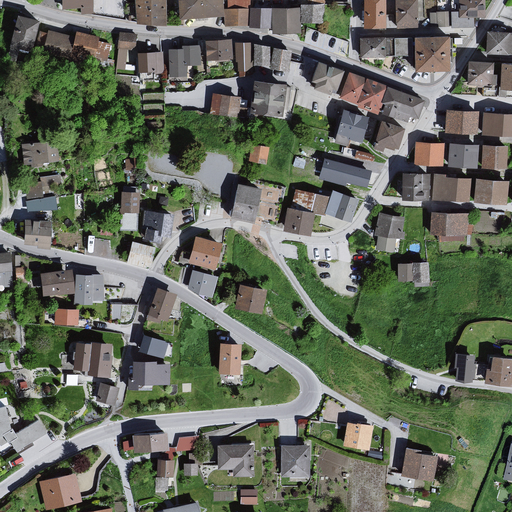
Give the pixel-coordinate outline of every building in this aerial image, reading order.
[(90,0),(57,0),(58,10),(92,14),(90,0)] [(131,0),(134,24),(163,27),(164,0),(131,0)] [(218,0),(172,0),(175,22),(220,18),(218,0)] [(248,0),(224,0),(223,10),(247,9),(248,0)] [(385,0),(363,0),(363,30),(386,30),(385,0)] [(418,0),(394,0),(395,30),(419,30),(418,0)] [(484,0),(459,0),(460,12),(438,12),(438,26),(452,26),(452,28),(474,27),(474,18),(485,17),(484,0)] [(321,5),(296,5),(297,9),(299,24),(321,24),(321,5)] [(247,9),(223,10),(224,27),(247,29),(247,9)] [(270,9),(247,9),(247,29),(268,31),(269,29),(270,9)] [(298,34),(297,9),(270,9),(269,29),(271,30),(272,36),(285,38),(285,34),(298,34)] [(37,22),(12,16),(8,44),(31,48),(37,22)] [(72,39),(46,31),(42,49),(69,54),(69,46),(72,39)] [(98,40),(74,33),(72,39),(69,46),(69,54),(93,62),(98,40)] [(489,34),(488,53),(511,54),(511,34),(489,34)] [(386,37),(360,39),(361,59),(387,58),(386,37)] [(447,39),(416,40),(418,70),(448,69),(447,39)] [(228,40),(200,42),(203,62),(231,62),(228,40)] [(249,45),(231,44),(233,70),(241,72),(251,64),(249,45)] [(266,48),(249,45),(251,64),(252,67),(268,66),(266,48)] [(199,47),(179,47),(182,50),(183,67),(187,67),(201,68),(199,47)] [(289,52),(269,48),(268,66),(267,70),(285,75),(289,52)] [(183,67),(182,50),(166,50),(168,78),(187,78),(187,67),(183,67)] [(162,53),(133,55),(136,73),(153,71),(153,75),(163,74),(162,53)] [(341,72),(313,63),(306,83),(312,85),(310,90),(326,95),(327,92),(332,94),(341,72)] [(492,65),(471,63),(469,83),(494,85),(494,76),(492,76),(492,65)] [(511,64),(502,64),(501,90),(511,90),(511,64)] [(355,108),(375,116),(380,105),(377,103),(382,87),(345,73),(335,98),(356,106),(355,108)] [(246,112),(250,116),(279,117),(281,85),(249,82),(245,90),(246,112)] [(416,120),(422,101),(382,87),(377,103),(380,105),(379,118),(406,125),(408,118),(416,120)] [(239,98),(209,95),(208,116),(236,119),(239,98)] [(476,112),(442,110),(443,133),(476,134),(476,112)] [(367,119),(339,111),(333,143),(350,145),(350,140),(361,141),(367,119)] [(511,114),(480,112),(479,134),(511,136),(511,114)] [(378,121),(370,149),(382,154),(385,149),(391,151),(392,149),(396,150),(403,129),(378,121)] [(266,159),(270,140),(253,137),(249,155),(266,159)] [(52,141),(19,146),(21,164),(56,163),(52,141)] [(441,144),(412,142),(412,165),(441,166),(441,144)] [(478,144),(443,143),(443,167),(478,169),(478,144)] [(507,147),(482,146),(481,168),(506,169),(507,147)] [(344,166),(327,161),(322,181),(326,186),(339,188),(344,166)] [(60,207),(58,172),(25,174),(27,208),(60,207)] [(426,174),(398,174),(398,200),(426,201),(426,174)] [(468,178),(432,175),(430,200),(468,201),(468,178)] [(508,182),(476,180),(474,203),(507,205),(508,182)] [(255,190),(231,185),(224,218),(248,223),(255,190)] [(292,190),(288,210),(307,214),(321,216),(324,198),(292,190)] [(327,191),(324,198),(321,216),(346,222),(353,200),(327,191)] [(135,194),(117,194),(117,213),(135,214),(135,194)] [(288,210),(283,209),(279,231),(305,236),(309,214),(307,214),(288,210)] [(168,215),(140,211),(138,228),(152,230),(152,237),(156,237),(165,238),(168,215)] [(466,213),(428,212),(427,236),(464,237),(465,235),(472,236),(472,224),(468,223),(466,213)] [(403,218),(376,213),(371,237),(375,238),(374,250),(394,253),(396,239),(404,241),(404,233),(402,233),(403,218)] [(50,223),(27,222),(26,244),(49,247),(50,223)] [(152,230),(138,228),(137,242),(155,244),(156,237),(152,237),(152,230)] [(190,238),(183,263),(209,270),(216,246),(190,238)] [(153,249),(128,243),(122,264),(143,270),(148,267),(153,249)] [(6,254),(0,254),(0,274),(9,273),(6,254)] [(426,263),(395,265),(395,282),(412,283),(413,288),(427,288),(426,263)] [(69,269),(34,275),(40,296),(71,295),(70,276),(69,269)] [(212,276),(188,271),(184,291),(208,296),(212,276)] [(99,276),(70,276),(71,295),(71,305),(94,305),(96,301),(101,302),(99,276)] [(259,288),(234,284),(229,310),(255,314),(259,288)] [(171,296),(152,289),(143,321),(164,323),(171,296)] [(96,301),(94,305),(97,322),(119,324),(119,303),(101,302),(96,301)] [(75,311),(51,310),(51,326),(75,326),(75,311)] [(156,340),(139,335),(134,358),(150,359),(156,340)] [(87,344),(71,342),(70,370),(86,372),(87,344)] [(108,345),(87,342),(87,344),(86,372),(86,374),(89,374),(90,377),(107,378),(108,345)] [(214,374),(236,374),(236,344),(214,344),(214,374)] [(474,358),(458,356),(456,366),(459,366),(458,379),(471,381),(474,358)] [(511,361),(492,359),(489,384),(511,386),(511,375),(511,361)] [(130,384),(134,385),(166,385),(166,365),(151,364),(151,362),(132,362),(129,379),(130,384)] [(115,389),(95,384),(95,396),(95,402),(111,406),(115,389)] [(3,405),(0,406),(0,453),(9,446),(13,453),(44,435),(36,420),(12,434),(9,427),(3,405)] [(368,425),(343,422),(340,445),(366,447),(368,425)] [(161,432),(127,435),(129,455),(163,451),(161,432)] [(197,448),(196,435),(177,435),(178,449),(197,448)] [(511,442),(510,442),(503,480),(511,481),(511,442)] [(250,444),(213,445),(214,471),(221,471),(221,478),(251,477),(250,444)] [(306,445),(277,445),(278,477),(307,477),(306,445)] [(402,446),(398,475),(430,480),(434,451),(402,446)] [(171,461),(153,460),(152,477),(171,478),(171,461)] [(196,463),(181,464),(182,477),(196,476),(196,463)] [(71,471),(35,481),(43,510),(79,501),(71,471)] [(240,487),(241,503),(258,502),(257,487),(240,487)] [(196,511),(194,503),(160,510),(160,511),(196,511)]
